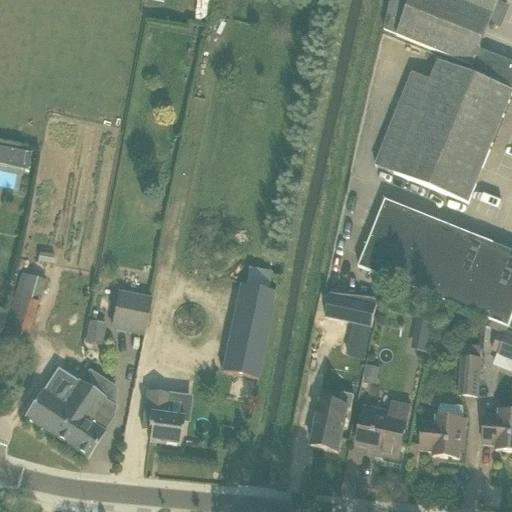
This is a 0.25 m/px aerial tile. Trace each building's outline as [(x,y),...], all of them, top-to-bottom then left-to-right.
[(511,63),(480,51),(495,13),(463,0),(391,0),(384,31),(397,37),(472,67),(471,71),(511,87),(511,63)] [(463,0),(495,13),(500,0),(463,0)] [(511,91),(439,63),(394,175),(468,205),(511,96),(511,91)] [(11,151),(8,168),(28,172),(32,155),(11,151)] [(511,319),(511,252),(385,201),(358,268),(361,270),(354,288),(370,295),(374,286),(382,290),(386,280),(509,329),(511,319)] [(7,326),(31,333),(46,279),(22,272),(7,326)] [(240,286),(233,320),(269,327),(276,293),(240,286)] [(152,300),(118,293),(111,331),(144,338),(152,300)] [(327,322),(376,324),(377,297),(328,296),(327,322)] [(433,331),(436,321),(424,318),(422,329),(433,331)] [(85,345),(91,346),(92,340),(98,330),(104,331),(105,325),(89,322),(85,345)] [(511,336),(507,334),(500,352),(511,356),(511,336)] [(462,356),(481,357),(481,345),(462,345),(462,356)] [(459,397),(478,399),(482,359),(462,358),(459,397)] [(380,368),(369,366),(367,377),(378,379),(380,368)] [(25,419),(87,460),(113,421),(116,409),(104,402),(105,401),(78,383),(63,406),(42,393),(25,419)] [(180,448),(184,420),(167,417),(170,396),(147,393),(142,431),(150,432),(149,444),(180,448)] [(322,403),(312,449),(339,455),(348,411),(351,412),(354,397),(344,395),(341,407),(322,403)] [(390,415),(380,413),(365,410),(357,447),(375,451),(374,457),(399,462),(410,408),(392,405),(390,415)] [(441,406),(437,419),(436,425),(423,424),(420,452),(434,454),(433,458),(459,461),(460,450),(464,451),(466,422),(464,422),(462,407),(441,406)] [(486,417),(483,446),(496,447),(496,452),(511,453),(511,413),(499,413),(499,419),(486,417)]
